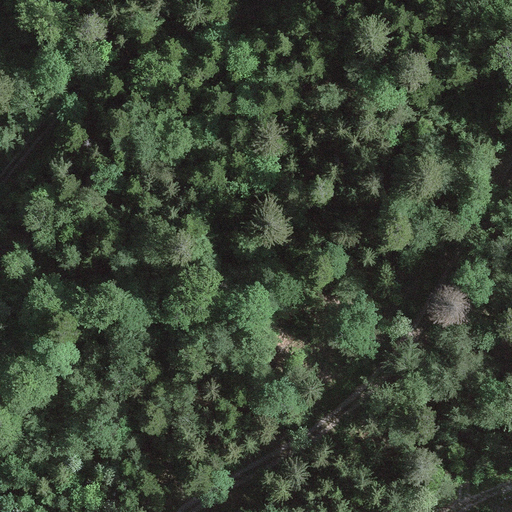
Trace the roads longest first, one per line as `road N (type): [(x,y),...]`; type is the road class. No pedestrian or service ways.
road 1 (track): [(511,183),(405,355),(272,463),(191,511)]
road 2 (track): [(277,0),(76,97),(0,178)]
